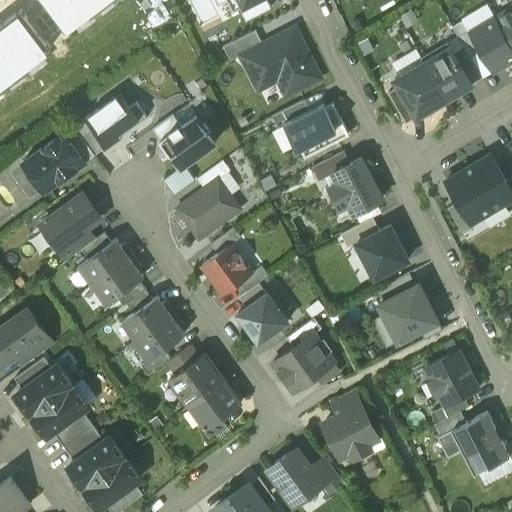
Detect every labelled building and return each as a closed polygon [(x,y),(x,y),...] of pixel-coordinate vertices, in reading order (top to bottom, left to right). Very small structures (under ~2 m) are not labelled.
[(42,0),(65,30),(105,0),(42,0)] [(256,0),(244,6),(240,0),(216,0),(218,4),(227,0),(233,12),(239,9),(246,21),(271,8),(266,0),(256,0)] [(511,6),(495,17),(511,45),(511,6)] [(0,25),(0,86),(50,49),(21,10),(0,25)] [(511,60),(511,45),(495,17),(469,32),(480,51),(493,71),(511,60)] [(462,20),(452,26),(464,46),(470,57),(480,51),(469,32),(462,20)] [(320,78),(295,28),(262,44),(241,55),(258,89),(281,78),(288,80),(294,91),(320,78)] [(255,30),(223,46),(230,61),(241,55),(262,44),(255,30)] [(454,53),(450,46),(424,62),(446,99),(472,84),(454,53)] [(470,57),(464,46),(454,53),(472,84),(482,78),(470,57)] [(446,99),(424,62),(394,79),(398,86),(416,116),(417,116),(446,99)] [(416,116),(398,86),(388,92),(406,123),(417,116),(416,116)] [(120,92),(98,108),(100,110),(118,96),(127,108),(130,106),(120,92)] [(100,110),(98,108),(85,117),(104,144),(117,135),(118,138),(147,116),(136,101),(130,106),(127,108),(118,96),(100,110)] [(304,99),(272,116),(277,126),(285,122),(309,110),(304,99)] [(309,110),(285,122),(283,123),(297,150),(300,148),(337,129),(333,121),(323,103),(309,110)] [(161,138),(181,124),(173,112),(153,127),(161,138)] [(174,151),(171,153),(173,155),(181,166),(191,159),(192,161),(202,154),(200,152),(215,141),(209,132),(210,131),(204,122),(203,123),(195,113),(181,124),(161,138),(163,141),(164,141),(167,145),(169,143),(174,151)] [(104,144),(85,117),(74,125),(95,154),(106,146),(104,144)] [(349,134),(340,118),(333,121),(337,129),(300,148),(304,157),(349,134)] [(85,161),(95,154),(74,125),(64,132),(85,161)] [(85,161),(64,132),(23,162),(44,191),(85,161)] [(104,144),(106,146),(118,138),(117,135),(104,144)] [(159,140),(169,154),(171,153),(174,151),(169,143),(167,145),(164,141),(163,141),(161,138),(159,140)] [(344,151),(312,167),(318,180),(333,173),(333,172),(350,163),(344,151)] [(511,190),(506,180),(490,154),(446,180),(455,195),(458,201),(471,223),(472,222),(511,198),(511,190)] [(181,166),(173,155),(171,156),(180,169),(192,161),(191,159),(181,166)] [(350,163),(333,172),(333,173),(338,182),(329,187),(340,207),(349,203),(354,213),(382,199),(361,158),(350,163)] [(217,178),(178,207),(199,236),(238,207),(217,178)] [(41,223),(58,247),(59,246),(86,227),(101,216),(83,192),(41,223)] [(471,223),(458,201),(447,207),(463,233),(474,226),(472,222),(471,223)] [(373,217),(343,232),(341,233),(348,246),(356,242),(380,230),(373,217)] [(380,230),(356,242),(374,276),(408,259),(390,224),(380,230)] [(218,252),(230,243),(240,236),(234,226),(211,243),(218,252)] [(86,227),(59,246),(68,258),(82,247),(94,238),(86,227)] [(94,238),(82,247),(89,257),(111,241),(104,231),(94,238)] [(116,237),(111,241),(89,257),(77,266),(90,284),(133,254),(125,242),(121,244),(116,237)] [(239,281),(252,272),(230,243),(218,252),(202,264),(223,293),(239,281)] [(142,265),(133,254),(90,284),(104,303),(116,295),(139,278),(144,275),(139,268),(142,265)] [(239,281),(246,291),(259,282),(269,275),(261,265),(252,272),(239,281)] [(146,288),(139,278),(116,295),(123,305),(126,302),(146,288)] [(398,279),(380,287),(383,295),(402,286),(398,279)] [(239,296),(246,306),(266,292),(259,282),(246,291),(239,296)] [(418,283),(379,303),(398,340),(400,339),(437,320),(418,283)] [(146,288),(126,302),(134,312),(153,298),(146,288)] [(266,292),(246,306),(237,312),(258,341),(288,320),(267,290),(266,292)] [(158,295),(153,298),(134,312),(122,320),(136,339),(175,311),(166,299),(163,301),(158,295)] [(0,348),(0,359),(2,362),(15,352),(17,354),(24,364),(53,343),(46,333),(47,332),(28,306),(0,326),(0,348),(0,349),(0,348)] [(183,322),(175,311),(136,339),(132,342),(146,361),(164,347),(185,332),(180,325),(183,322)] [(313,331),(314,332),(322,327),(314,316),(287,336),(294,346),(313,331)] [(294,390),(314,375),(334,360),(314,332),(313,331),(294,346),(273,361),(294,390)] [(190,344),(171,357),(168,360),(177,372),(198,356),(190,344)] [(164,347),(146,361),(141,364),(148,374),(168,360),(171,357),(164,347)] [(458,349),(426,365),(433,378),(429,380),(436,393),(439,391),(446,404),(463,395),(478,387),(458,349)] [(15,352),(2,362),(3,364),(17,354),(15,352)] [(198,356),(177,372),(170,377),(190,404),(224,379),(205,352),(198,356)] [(44,355),(14,376),(23,387),(52,366),(44,355)] [(334,360),(314,375),(322,384),(341,370),(334,360)] [(52,366),(23,387),(16,392),(32,413),(73,383),(58,362),(52,366)] [(224,379),(190,404),(206,427),(221,416),(241,402),(224,379)] [(73,383),(32,413),(47,434),(53,430),(82,409),(88,404),(73,383)] [(333,403),(338,414),(360,403),(355,393),(333,403)] [(446,404),(442,406),(447,416),(457,411),(460,410),(469,405),(463,395),(446,404)] [(338,414),(324,422),(341,455),(352,449),(355,454),(369,447),(366,442),(377,436),(360,403),(338,414)] [(82,409),(53,430),(64,445),(93,424),(82,409)] [(447,416),(434,423),(440,435),(451,429),(466,421),(460,410),(447,416)] [(474,474),(510,455),(487,410),(466,421),(451,429),(462,450),(474,474)] [(221,416),(206,427),(201,430),(208,440),(228,426),(221,416)] [(93,424),(64,445),(75,460),(104,439),(93,424)] [(440,435),(437,436),(448,457),(462,450),(451,429),(440,435)] [(104,439),(75,460),(69,464),(84,486),(125,456),(110,434),(104,439)] [(297,447),(267,468),(294,505),(322,484),(323,483),(310,466),(297,447)] [(323,483),(322,484),(329,494),(345,483),(324,455),(310,466),(323,483)] [(125,456),(84,486),(99,506),(105,502),(135,481),(140,477),(125,456)] [(0,511),(15,511),(22,507),(29,502),(10,476),(0,483),(0,511)] [(258,477),(248,484),(265,506),(275,499),(258,477)] [(135,481),(105,502),(112,511),(115,511),(143,492),(135,481)] [(247,483),(215,507),(218,511),(269,511),(265,506),(248,484),(247,483)]
